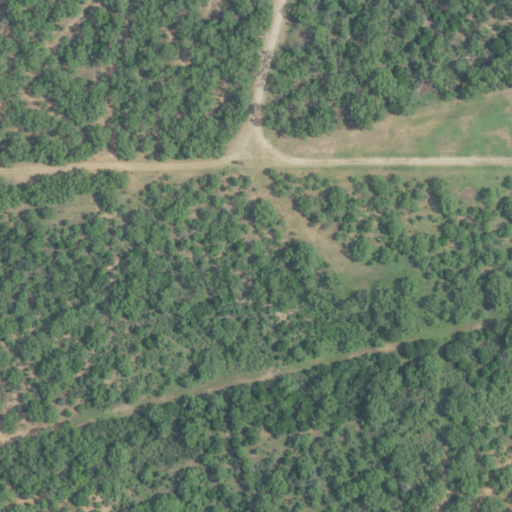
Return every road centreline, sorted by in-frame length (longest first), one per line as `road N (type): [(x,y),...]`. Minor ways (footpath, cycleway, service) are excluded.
road 1 (residential): [(0,202),(511,205)]
road 2 (residential): [(206,0),(122,203)]
